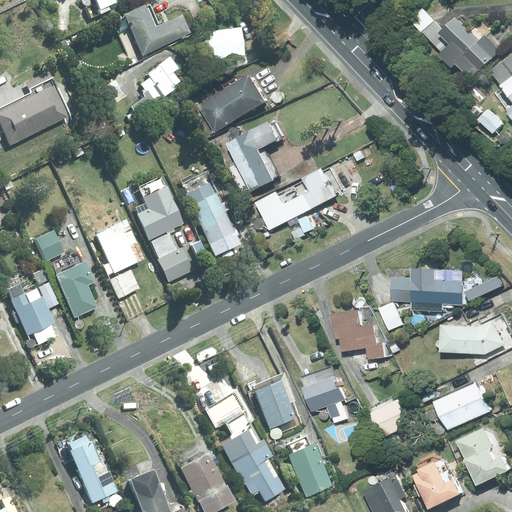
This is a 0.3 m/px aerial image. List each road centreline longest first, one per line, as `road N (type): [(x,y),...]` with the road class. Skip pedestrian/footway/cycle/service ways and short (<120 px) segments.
road 1 (residential): [(0,420),(476,183)]
road 2 (primary): [(337,33),(476,183)]
